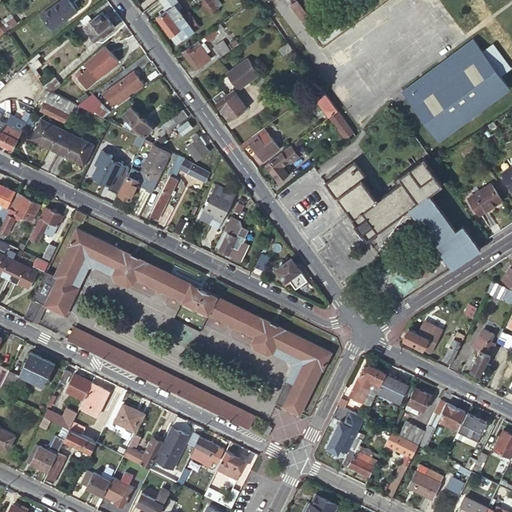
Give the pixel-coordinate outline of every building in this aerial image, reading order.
[(69,0),(61,0),(42,15),(48,22),(46,25),(51,31),(54,31),(60,26),(61,22),(68,17),(68,18),(78,11),(69,0)] [(219,0),(206,0),(204,2),(212,12),(222,4),(219,0)] [(314,35),(321,31),(297,0),(296,0),(291,4),(314,35)] [(166,10),(157,17),(171,35),(178,30),(180,28),(186,37),(199,27),(188,12),(183,15),(178,8),(182,6),(179,2),(167,11),(166,10)] [(88,13),(80,19),(96,38),(103,33),(104,34),(115,26),(103,10),(92,19),(88,13)] [(13,17),(3,24),(7,29),(17,22),(13,17)] [(219,33),(215,27),(208,32),(204,35),(208,41),(219,33)] [(180,28),(178,30),(184,38),(186,37),(180,28)] [(198,40),(203,46),(207,43),(202,37),(198,40)] [(474,38),(403,91),(439,140),(510,87),(474,38)] [(221,56),(231,49),(224,39),(219,43),(221,46),(216,49),(221,56)] [(198,40),(182,51),(196,69),(211,58),(203,46),(198,40)] [(284,55),(293,48),(288,42),(279,49),(284,55)] [(118,60),(105,45),(85,63),(88,67),(77,77),(86,87),(97,77),(118,60)] [(0,48),(0,71),(6,74),(15,57),(0,48)] [(246,57),(224,73),(236,89),(257,73),(246,57)] [(127,76),(104,92),(114,105),(136,88),(127,76)] [(42,85),(44,87),(52,91),(61,84),(55,77),(42,85)] [(338,109),(321,85),(312,92),(329,116),(338,109)] [(44,87),(38,97),(45,100),(40,110),(65,122),(72,108),(74,109),(76,103),(52,91),(44,87)] [(223,89),(213,97),(229,119),(247,106),(234,89),(227,94),(223,89)] [(85,92),(75,99),(78,103),(88,96),(85,92)] [(77,104),(81,106),(88,109),(100,100),(92,93),(88,96),(78,103),(77,104)] [(131,128),(135,133),(139,134),(141,131),(145,135),(153,127),(131,106),(123,114),(135,125),(131,128)] [(162,136),(189,115),(184,108),(161,125),(163,128),(159,131),(162,136)] [(0,141),(14,149),(31,113),(25,110),(21,119),(11,114),(6,123),(0,119),(0,118),(2,114),(0,112),(0,141)] [(352,136),(356,133),(339,111),(330,117),(345,138),(350,134),(352,136)] [(32,138),(58,151),(68,131),(42,119),(32,138)] [(188,120),(177,128),(183,135),(193,127),(188,120)] [(264,127),(248,139),(250,142),(266,130),(264,127)] [(266,130),(250,142),(251,144),(264,160),(280,148),(266,130)] [(68,131),(58,151),(84,164),(94,144),(68,131)] [(135,133),(134,132),(129,143),(140,149),(145,138),(139,134),(135,133)] [(196,141),(188,147),(197,160),(210,151),(205,143),(206,142),(202,136),(200,138),(197,133),(193,136),(196,141)] [(289,145),(296,141),(292,135),(285,140),(289,145)] [(240,146),(243,150),(251,144),(250,142),(248,139),(240,146)] [(289,145),(266,163),(279,180),(288,173),(284,167),(306,150),(298,139),(296,141),(289,145)] [(155,144),(141,171),(158,179),(172,153),(155,144)] [(114,155),(98,189),(107,193),(111,186),(113,187),(115,184),(113,182),(124,159),(114,155)] [(205,181),(210,171),(185,157),(180,168),(205,181)] [(466,258),(481,248),(468,231),(461,235),(429,193),(443,183),(427,162),(428,161),(425,157),(394,179),(398,184),(378,198),(363,178),(367,175),(355,159),(325,182),(336,197),(338,196),(353,216),(351,218),(356,224),(355,225),(362,234),(363,234),(368,239),(369,238),(371,240),(378,234),(378,232),(410,208),(453,266),(466,258)] [(511,165),(502,172),(511,187),(511,165)] [(136,184),(153,191),(159,180),(158,179),(141,171),(131,166),(127,174),(129,175),(120,193),(130,198),(136,184)] [(178,179),(170,175),(151,213),(159,217),(163,210),(165,205),(171,194),(173,189),(178,179)] [(491,182),(468,197),(479,214),(502,199),(491,182)] [(0,218),(4,220),(18,192),(0,183),(0,202),(3,204),(1,208),(0,210),(0,218)] [(215,184),(213,190),(222,195),(225,189),(215,184)] [(236,194),(225,189),(222,195),(213,190),(209,198),(207,197),(205,200),(207,201),(204,207),(214,212),(212,216),(222,221),(236,194)] [(4,220),(0,229),(0,230),(8,234),(16,218),(20,220),(22,215),(32,220),(40,203),(18,192),(4,220)] [(38,224),(36,223),(32,231),(29,237),(39,242),(44,231),(53,235),(64,214),(46,206),(38,224)] [(86,214),(77,209),(73,217),(83,222),(86,214)] [(174,230),(181,234),(188,220),(181,216),(174,230)] [(240,220),(231,216),(216,247),(242,260),(250,244),(243,241),(246,236),(249,230),(242,226),(240,220)] [(191,221),(188,219),(188,220),(181,234),(179,237),(182,238),(191,221)] [(59,245),(50,263),(24,317),(32,321),(42,302),(66,314),(89,265),(95,264),(115,274),(116,279),(129,285),(134,284),(137,277),(255,335),(252,341),(254,347),(266,352),(271,350),(291,360),(292,366),(276,401),(283,404),(282,405),(300,414),(322,368),(323,369),(332,351),(146,260),(146,259),(124,249),(78,227),(67,249),(59,245)] [(10,243),(0,238),(0,247),(6,250),(10,243)] [(48,242),(41,257),(48,261),(55,246),(48,242)] [(270,257),(261,252),(255,266),(264,270),(270,257)] [(0,272),(10,277),(17,262),(0,253),(0,272)] [(45,270),(48,262),(37,257),(33,265),(45,270)] [(307,279),(291,257),(276,268),(285,281),(290,278),(296,287),(307,279)] [(17,262),(10,277),(30,288),(38,272),(17,262)] [(511,265),(503,278),(511,284),(511,265)] [(503,297),(508,288),(498,283),(493,292),(503,297)] [(511,301),(511,289),(508,288),(503,297),(511,301)] [(479,305),(471,301),(467,310),(475,314),(479,305)] [(94,336),(74,327),(68,339),(88,349),(94,336)] [(409,328),(404,339),(424,348),(429,338),(409,328)] [(471,369),(481,375),(496,344),(491,341),(495,333),(484,328),(481,335),(480,336),(475,347),(480,350),(471,369)] [(454,338),(462,342),(465,336),(461,333),(457,331),(454,338)] [(121,365),(127,353),(94,336),(88,349),(121,365)] [(444,358),(452,363),(462,342),(454,338),(444,358)] [(43,385),(53,364),(30,352),(20,373),(43,385)] [(127,353),(121,365),(189,398),(195,386),(127,353)] [(381,382),(386,373),(370,365),(364,367),(349,395),(370,406),(376,391),(378,388),(381,382)] [(6,374),(0,387),(0,394),(8,399),(20,375),(9,369),(6,374)] [(71,372),(64,369),(58,381),(65,384),(71,372)] [(378,388),(376,391),(399,403),(409,384),(386,373),(381,382),(378,388)] [(84,399),(92,382),(74,374),(66,391),(84,399)] [(108,390),(92,382),(84,399),(80,407),(98,416),(103,406),(101,405),(108,390)] [(235,406),(195,386),(189,398),(229,418),(235,406)] [(424,410),(431,395),(415,387),(405,407),(412,411),(415,405),(424,410)] [(53,393),(48,404),(54,407),(60,397),(53,393)] [(340,398),(338,403),(344,406),(347,401),(340,398)] [(464,411),(440,399),(428,424),(429,424),(436,428),(440,421),(456,428),(464,411)] [(135,431),(145,412),(123,402),(114,420),(135,431)] [(255,416),(235,406),(229,418),(249,428),(255,416)] [(47,408),(43,416),(69,429),(73,422),(78,412),(67,407),(63,415),(47,408)] [(487,422),(467,412),(455,437),(463,441),(466,436),(477,441),(487,422)] [(364,417),(359,415),(354,425),(359,428),(364,417)] [(348,430),(351,424),(339,418),(335,424),(348,430)] [(425,430),(405,420),(399,434),(418,443),(425,430)] [(69,429),(82,435),(85,428),(73,422),(69,429)] [(181,429),(172,424),(163,443),(158,452),(167,456),(167,457),(172,447),(176,449),(181,440),(177,438),(181,429)] [(357,431),(359,428),(354,425),(351,424),(348,430),(350,432),(347,437),(353,440),(357,431)] [(388,435),(391,430),(379,424),(378,427),(380,428),(378,431),(388,435)] [(436,428),(429,424),(420,442),(427,446),(436,428)] [(273,427),(269,426),(267,430),(266,430),(265,433),(269,435),(273,427)] [(0,445),(8,449),(15,435),(0,427),(0,445)] [(91,453),(96,442),(82,435),(69,429),(64,440),(75,445),(73,447),(77,449),(78,447),(91,453)] [(504,465),(507,467),(511,458),(511,457),(511,453),(511,433),(503,429),(493,448),(507,455),(503,462),(505,463),(504,465)] [(345,455),(353,440),(347,437),(333,430),(321,455),(338,463),(339,460),(342,454),(345,455)] [(405,453),(385,495),(391,498),(418,443),(399,434),(391,430),(388,435),(385,442),(405,453)] [(345,455),(342,462),(369,475),(379,454),(373,451),(370,457),(367,455),(367,454),(356,449),(363,434),(357,431),(353,440),(345,455)] [(140,436),(134,433),(130,442),(133,444),(136,445),(140,436)] [(186,446),(193,450),(194,447),(199,437),(192,434),(186,446)] [(220,447),(199,436),(199,437),(194,447),(213,456),(209,465),(215,467),(224,449),(220,447)] [(466,436),(463,441),(475,447),(477,441),(466,436)] [(224,449),(226,450),(231,441),(225,437),(220,447),(224,449)] [(455,437),(453,441),(473,450),(475,447),(463,441),(455,437)] [(128,446),(124,455),(151,468),(155,459),(158,452),(163,443),(152,438),(144,454),(131,448),(128,446)] [(37,444),(32,454),(35,456),(31,463),(48,471),(57,454),(37,444)] [(482,451),(473,470),(479,474),(489,455),(482,451)] [(48,471),(45,478),(54,483),(67,456),(58,452),(57,454),(48,471)] [(155,459),(151,468),(159,472),(167,456),(158,452),(155,459)] [(245,462),(225,452),(216,472),(235,482),(245,462)] [(472,470),(478,459),(471,456),(466,467),(472,470)] [(173,470),(176,464),(170,461),(167,467),(173,470)] [(424,475),(428,468),(419,464),(408,486),(432,498),(440,483),(424,475)] [(466,467),(461,465),(459,470),(462,471),(470,475),(472,470),(466,467)] [(88,468),(80,483),(104,495),(105,493),(111,480),(113,477),(102,471),(101,475),(88,468)] [(443,476),(428,468),(424,475),(440,483),(443,476)] [(465,484),(463,489),(471,493),(480,474),(479,474),(473,470),(472,470),(470,475),(465,484)] [(462,471),(458,480),(465,484),(470,475),(462,471)] [(133,487),(113,477),(111,480),(105,493),(116,499),(115,502),(123,506),(133,487)] [(465,484),(458,480),(457,480),(453,481),(451,487),(461,492),(463,489),(465,484)] [(495,491),(499,483),(493,480),(487,491),(493,495),(495,491)] [(155,511),(159,511),(171,487),(163,483),(156,498),(142,491),(136,502),(137,503),(137,504),(143,507),(144,506),(155,511)] [(208,486),(204,495),(224,504),(228,496),(208,486)] [(231,508),(240,490),(233,487),(228,496),(224,504),(231,508)] [(172,493),(162,511),(184,511),(178,509),(177,511),(173,509),(172,511),(170,510),(177,495),(172,493)] [(341,507),(315,495),(311,504),(310,503),(308,507),(309,508),(308,511),(306,511),(305,511),(333,511),(337,505),(341,507)] [(457,511),(484,511),(487,507),(465,496),(457,511)] [(31,511),(32,511),(27,509),(28,507),(21,503),(20,506),(14,502),(8,511),(31,511)]
